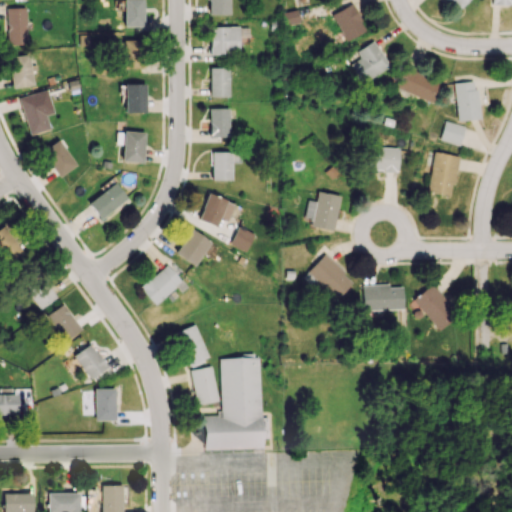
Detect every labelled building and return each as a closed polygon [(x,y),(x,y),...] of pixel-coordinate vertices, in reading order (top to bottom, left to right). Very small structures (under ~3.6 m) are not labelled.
[(142,0),(122,0),(122,26),(142,27),(142,0)] [(445,0),(456,10),(465,0),(445,0)] [(344,41),(365,30),(351,3),(330,14),(344,41)] [(25,45),(24,7),(4,8),(5,46),(25,45)] [(298,23),(296,10),(281,11),(282,24),(298,23)] [(209,54),(238,55),(238,27),(209,26),(209,54)] [(138,40),(121,40),(122,67),(139,67),(138,40)] [(358,82),(387,68),(375,41),(355,50),(359,58),(350,62),(358,82)] [(30,85),(28,55),(7,57),(10,88),(30,85)] [(228,67),(209,67),(208,96),(228,96),(228,67)] [(430,103),(438,85),(402,68),(393,86),(430,103)] [(456,121),(478,119),(474,81),(452,83),(456,121)] [(144,84),(124,83),(123,112),(144,112),(144,84)] [(17,97),(28,135),(49,129),(45,115),(52,113),(46,89),(17,97)] [(228,108),(208,108),(208,140),(228,140),(228,108)] [(458,145),(464,126),(444,120),(439,139),(458,145)] [(120,162),(141,162),(143,131),(121,131),(120,162)] [(40,151),(57,177),(74,166),(57,140),(40,151)] [(397,147),(366,146),(365,170),(396,171),(397,147)] [(230,179),(230,151),(211,151),(210,179),(230,179)] [(450,196),(457,156),(433,151),(425,192),(450,196)] [(102,222),(128,200),(110,178),(100,187),(103,190),(86,204),(102,222)] [(309,226),(331,230),(337,195),(316,191),(314,201),(305,200),(302,217),(310,218),(309,226)] [(198,221),(216,225),(218,218),(227,220),(232,201),(205,194),(198,221)] [(0,226),(0,256),(6,264),(22,252),(1,225),(0,226)] [(228,244),(244,252),(253,233),(237,225),(228,244)] [(209,242),(190,228),(173,253),(192,266),(209,242)] [(351,281),(322,254),(301,277),(310,286),(315,281),(335,299),(351,281)] [(138,287),(153,304),(180,281),(165,264),(138,287)] [(54,299),(39,272),(21,282),(35,309),(54,299)] [(411,298),(435,330),(457,314),(433,282),(411,298)] [(400,286),(388,287),(388,283),(360,284),(361,310),(401,309),(400,286)] [(44,314),(62,341),(79,330),(61,303),(44,314)] [(173,332),(187,366),(207,358),(193,324),(173,332)] [(90,381),(106,369),(88,343),(72,355),(90,381)] [(258,357),(218,358),(219,415),(201,415),(202,449),(261,447),(261,438),(267,437),(266,417),(260,417),(258,357)] [(188,370),(196,405),(217,400),(209,365),(188,370)] [(0,414),(15,414),(14,388),(0,388),(0,414)] [(93,420),(114,420),(113,388),(92,388),(93,420)] [(120,511),(120,484),(100,485),(100,511),(120,511)] [(46,511),(77,511),(77,492),(46,493),(46,511)] [(30,511),(30,493),(2,493),(1,511),(30,511)]
